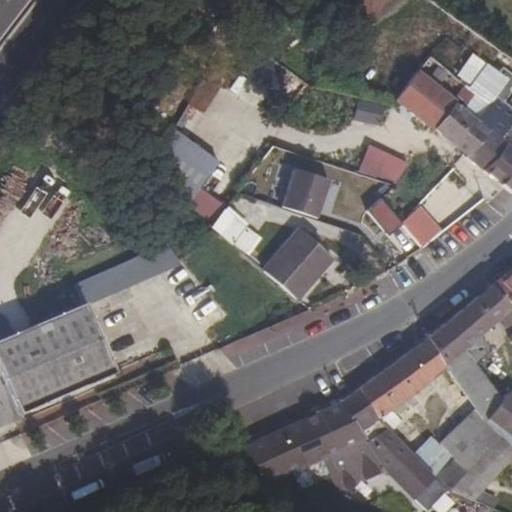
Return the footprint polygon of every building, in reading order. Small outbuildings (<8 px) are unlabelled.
[(411,0),(429,12),(437,0),(411,0)] [(460,0),(490,21),(505,0),(460,0)] [(499,79),(508,66),(493,55),(484,69),(499,79)] [(449,88),(455,80),(429,58),(423,66),(449,88)] [(467,89),(483,103),(487,96),(497,82),(480,70),(467,89)] [(420,80),(415,75),(397,96),(408,107),(426,86),(420,80)] [(203,112),(217,85),(206,78),(191,106),(203,112)] [(483,103),(467,89),(455,80),(449,88),(477,111),(479,108),(483,103)] [(433,128),(452,107),(438,96),(426,86),(408,107),(433,128)] [(505,128),(511,133),(511,115),(487,96),(483,103),(479,108),(492,118),(505,128)] [(378,127),(383,108),(356,100),(351,120),(378,127)] [(485,135),(480,131),(470,122),(461,114),(452,107),(433,128),(466,156),(485,135)] [(476,113),(470,122),(480,131),(487,122),(476,113)] [(511,156),(511,133),(505,128),(494,142),(500,147),(511,156)] [(199,187),(218,162),(176,130),(143,173),(209,223),(223,205),(199,187)] [(466,156),(464,157),(479,171),(500,147),(494,142),(485,135),(466,156)] [(357,174),(396,186),(404,159),(364,147),(357,174)] [(496,187),(511,168),(511,156),(500,147),(479,171),(496,187)] [(511,168),(496,187),(505,196),(511,187),(511,168)] [(395,218),(418,248),(479,202),(457,172),(395,218)] [(323,189),(288,179),(278,215),(313,225),(323,189)] [(380,199),(366,208),(384,235),(398,226),(380,199)] [(206,238),(231,257),(244,240),(219,220),(206,238)] [(293,234),(258,278),(292,304),(309,282),(326,261),(293,234)] [(24,307),(32,327),(127,286),(119,267),(24,307)] [(485,292),(507,311),(511,314),(511,268),(494,284),(485,292)] [(507,311),(485,292),(454,318),(423,344),(439,371),(461,352),(469,362),(483,350),(474,340),(507,311)] [(0,421),(24,411),(60,396),(32,327),(0,339),(0,421)] [(443,379),(439,371),(423,344),(417,348),(384,372),(351,396),(371,423),(417,389),(422,395),(443,379)] [(480,376),(473,368),(469,362),(461,352),(439,371),(443,379),(472,415),(494,394),(480,376)] [(511,411),(494,394),(472,415),(508,451),(511,452),(511,411)] [(351,396),(335,407),(325,412),(314,416),(338,451),(362,440),(357,433),(371,423),(351,396)] [(461,501),(508,451),(472,415),(434,443),(448,463),(456,473),(446,484),(439,491),(461,501)] [(288,474),(318,460),(338,451),(314,416),(276,432),(236,449),(239,455),(260,486),(288,474)] [(380,432),(371,423),(357,433),(362,440),(365,443),(380,432)] [(318,460),(323,471),(333,492),(379,470),(365,443),(362,440),(338,451),(318,460)] [(420,458),(412,466),(430,483),(437,475),(420,458)] [(293,484),(323,471),(318,460),(288,474),(293,484)] [(437,475),(446,484),(456,473),(448,463),(437,475)]
